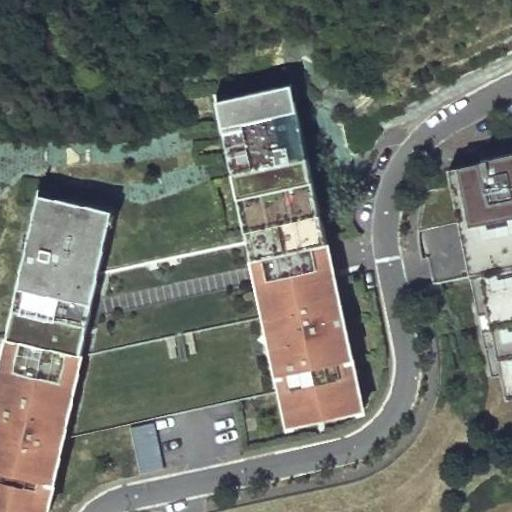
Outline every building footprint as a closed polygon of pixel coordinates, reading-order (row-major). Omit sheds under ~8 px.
[(283,101),(295,98),(291,83),(280,86),(283,101)] [(265,315),(81,355),(109,224),(97,222),(100,207),(50,196),(47,211),(35,209),(0,372),(0,510),(9,511),(47,511),(63,438),(282,390),(289,426),(363,410),(325,238),(295,98),(283,101),(280,86),(229,97),(232,112),(220,115),(265,315)] [(217,99),(220,115),(232,112),(229,97),(217,99)] [(452,185),(460,221),(476,300),(486,298),(492,327),(482,329),(486,346),(496,344),(502,373),(507,398),(511,396),(511,152),(481,159),(482,161),(448,168),(452,185)] [(460,221),(452,185),(430,189),(428,190),(425,193),(423,199),(421,207),(418,218),(418,230),(460,221)] [(38,194),(35,209),(47,211),(50,196),(38,194)] [(97,222),(109,224),(112,209),(100,207),(97,222)] [(482,329),(492,327),(486,298),(476,300),(482,329)] [(502,373),(496,344),(486,346),(492,375),(502,373)] [(129,428),(140,471),(163,465),(152,422),(129,428)]
